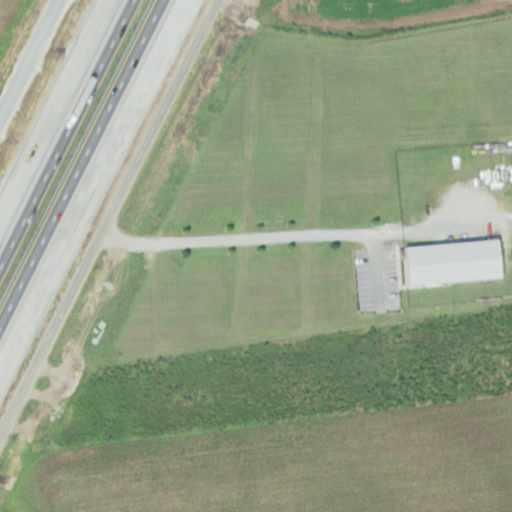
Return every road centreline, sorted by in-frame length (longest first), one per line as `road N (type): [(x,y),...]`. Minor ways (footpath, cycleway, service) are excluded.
road 1 (residential): [(0,432),(215,0)]
road 2 (motorway): [(0,340),(165,0)]
road 3 (motorway): [(126,0),(0,254)]
road 4 (tertiary): [(0,122),(61,0)]
